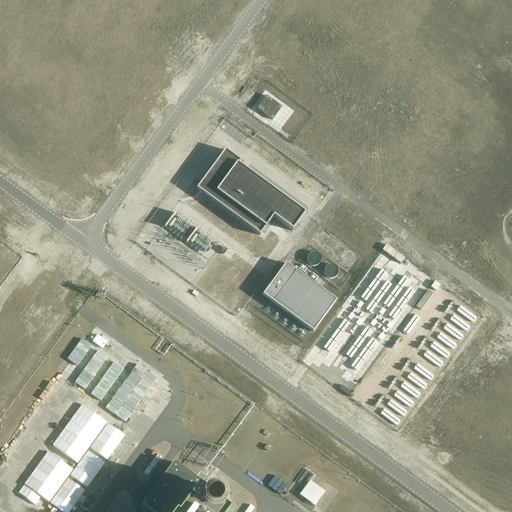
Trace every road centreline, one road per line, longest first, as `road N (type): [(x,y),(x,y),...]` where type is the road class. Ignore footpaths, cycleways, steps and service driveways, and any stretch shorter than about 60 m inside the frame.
road 1 (unclassified): [(447,511),(80,240)]
road 2 (unclassified): [(203,82),(511,313)]
road 3 (unknown): [(136,168),(265,263),(330,179)]
road 4 (unclassified): [(80,240),(203,82)]
road 5 (unknown): [(0,358),(80,240)]
